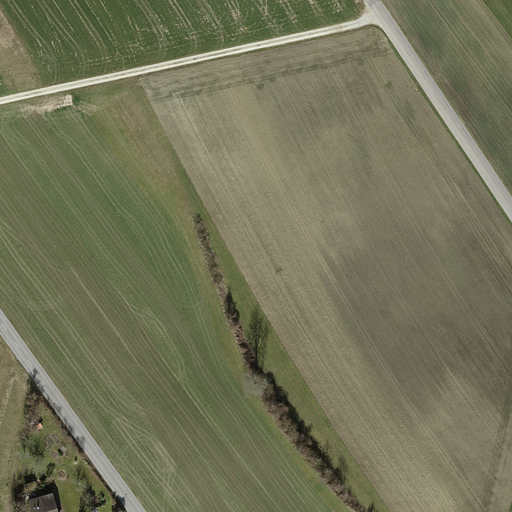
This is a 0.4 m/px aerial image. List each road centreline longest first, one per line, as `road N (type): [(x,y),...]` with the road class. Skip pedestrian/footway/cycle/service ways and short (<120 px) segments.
road 1 (track): [(0,102),(383,18)]
road 2 (tertiary): [(370,0),(511,211)]
road 3 (tertiary): [(139,511),(0,320)]
